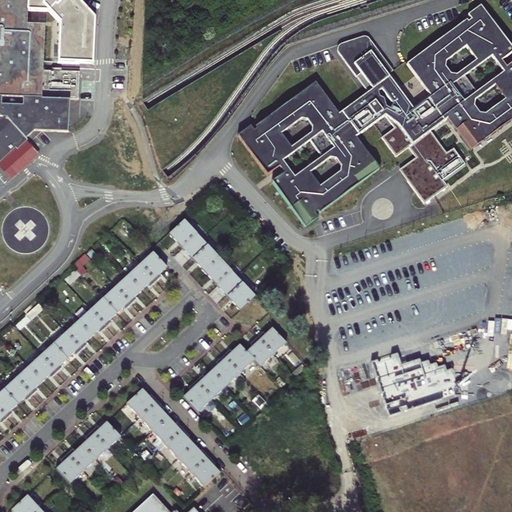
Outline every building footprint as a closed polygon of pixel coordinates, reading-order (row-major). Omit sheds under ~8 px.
[(0,0),(0,160),(34,131),(67,132),(69,99),(77,100),(79,72),(60,71),(52,71),(42,71),(44,24),(26,24),(27,0),(0,0)] [(414,111),(388,76),(393,72),(369,39),(365,37),(340,45),(338,48),(338,53),(368,95),(339,116),(316,84),(256,128),(257,130),(254,132),(251,128),(238,138),(268,178),(280,169),(285,175),(273,184),(306,230),(318,221),(315,216),(318,214),(320,216),(379,171),(356,140),(386,118),(394,130),(382,139),(396,158),(409,150),(416,160),(400,172),(425,205),(448,188),(444,183),(465,166),(453,151),(447,155),(431,134),(448,121),(472,153),(511,123),(511,65),(508,69),(503,62),(511,55),(511,49),(481,8),(469,17),(472,21),(469,23),(468,22),(408,66),(431,98),(414,111)] [(185,254),(200,240),(183,222),(168,236),(185,254)] [(203,273),(218,259),(200,240),(185,254),(203,273)] [(88,254),(75,263),(82,274),(88,270),(84,265),(91,260),(88,254)] [(138,267),(154,285),(159,280),(156,277),(165,269),(152,255),(138,267)] [(220,291),(235,278),(218,259),(203,273),(220,291)] [(150,289),(154,285),(138,267),(126,278),(140,293),(147,286),(150,289)] [(132,300),(140,293),(126,278),(114,290),(129,307),(134,303),(132,300)] [(238,311),(253,298),(235,278),(220,291),(238,311)] [(125,311),(129,307),(114,290),(102,301),(115,315),(123,308),(125,311)] [(107,322),(115,315),(102,301),(90,312),(105,329),(109,325),(107,322)] [(100,333),(105,329),(90,312),(77,324),(90,338),(98,331),(100,333)] [(65,334),(81,352),(85,347),(83,345),(90,338),(77,324),(65,334)] [(256,340),(271,357),(284,345),(271,330),(261,339),(259,337),(256,340)] [(76,356),(81,352),(65,334),(52,346),(66,361),(74,353),(76,356)] [(271,357),(256,340),(251,344),(253,346),(245,354),(253,362),(259,369),(271,357)] [(58,368),(66,361),(52,346),(38,359),(54,376),(60,370),(58,368)] [(253,362),(245,354),(238,347),(228,356),(226,354),(222,358),(238,375),(253,362)] [(218,365),(210,373),(224,388),(238,375),(222,358),(216,363),(218,365)] [(38,359),(27,369),(41,384),(49,376),(51,379),(54,376),(38,359)] [(33,390),(41,384),(27,369),(15,380),(31,397),(36,393),(33,390)] [(194,383),(211,400),(224,388),(210,373),(201,381),(199,379),(194,383)] [(27,401),(31,397),(15,380),(3,391),(16,406),(24,399),(27,401)] [(182,398),(196,414),(211,400),(194,383),(189,388),(191,390),(182,398)] [(8,413),(16,406),(3,391),(0,394),(0,412),(6,419),(10,416),(8,413)] [(141,391),(126,405),(138,418),(155,402),(152,399),(150,401),(141,391)] [(138,418),(151,432),(166,418),(159,410),(161,408),(155,402),(138,418)] [(166,418),(151,432),(164,446),(181,430),(177,426),(175,428),(166,418)] [(106,450),(119,439),(117,437),(105,424),(96,432),(94,430),(90,433),(106,450)] [(186,436),(181,430),(164,446),(176,460),(192,446),(184,437),(186,436)] [(94,462),(106,450),(90,433),(86,437),(88,439),(80,447),(94,462)] [(192,446),(176,460),(189,475),(207,459),(203,454),(200,456),(192,446)] [(94,462),(80,447),(72,455),(70,452),(64,457),(80,475),(94,462)] [(69,485),(80,475),(64,457),(61,460),(63,463),(56,470),(69,485)] [(210,463),(207,459),(189,475),(202,489),(217,475),(208,465),(210,463)] [(169,511),(153,494),(133,511),(195,511),(193,509),(189,511),(178,511),(177,510),(174,511),(169,511)] [(37,511),(38,511),(26,498),(10,511),(37,511)]
